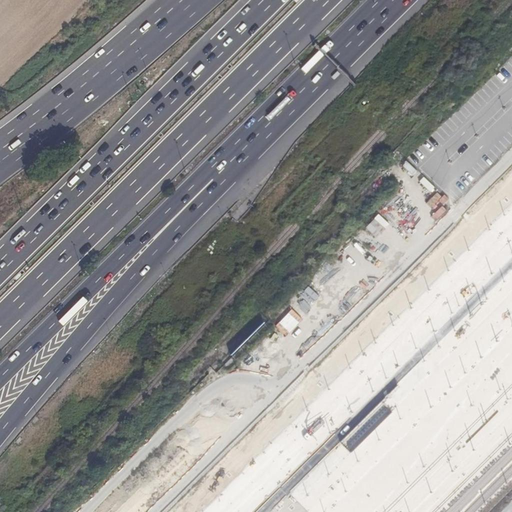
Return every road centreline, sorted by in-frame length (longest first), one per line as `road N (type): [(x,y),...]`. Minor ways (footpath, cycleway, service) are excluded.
road 1 (motorway): [(0,323),(322,0)]
road 2 (motorway): [(269,0),(0,267)]
road 3 (motorway): [(0,434),(215,176)]
road 4 (motorway): [(0,377),(174,199),(215,176)]
road 5 (motorway): [(215,176),(393,0)]
road 6 (motorway): [(187,0),(0,154)]
